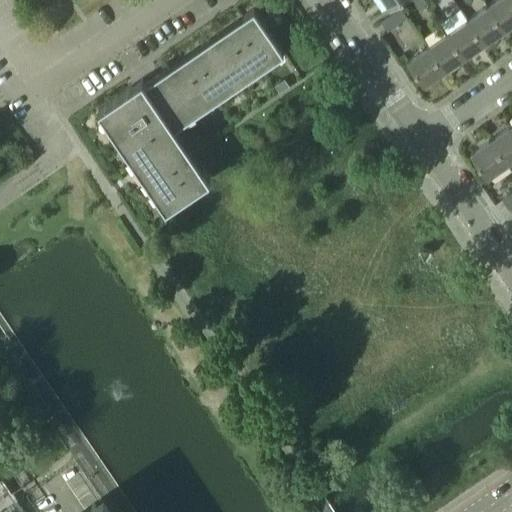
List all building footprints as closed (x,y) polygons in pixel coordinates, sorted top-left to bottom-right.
[(428,0),(415,0),(422,9),(431,4),(428,0)] [(511,0),(495,0),(489,4),(505,29),(511,24),(511,0)] [(489,4),(469,18),(486,42),(505,29),(489,4)] [(403,6),(382,20),(389,30),(409,16),(403,6)] [(99,107),(167,206),(211,176),(176,125),(285,51),(255,7),(146,81),(143,77),(99,107)] [(469,18),(449,31),(466,56),(486,42),(469,18)] [(449,31),(429,45),(446,70),(466,56),(449,31)] [(429,45),(408,59),(425,84),(446,70),(429,45)] [(511,124),(491,138),(508,163),(511,159),(511,124)] [(491,138),(471,152),(488,176),(508,163),(491,138)] [(378,189),(358,203),(372,224),(392,210),(378,189)] [(294,240),(230,284),(287,367),(351,323),(294,240)] [(460,306),(393,352),(427,402),(494,356),(460,306)] [(111,511),(101,496),(101,497),(77,511),(111,511)]
